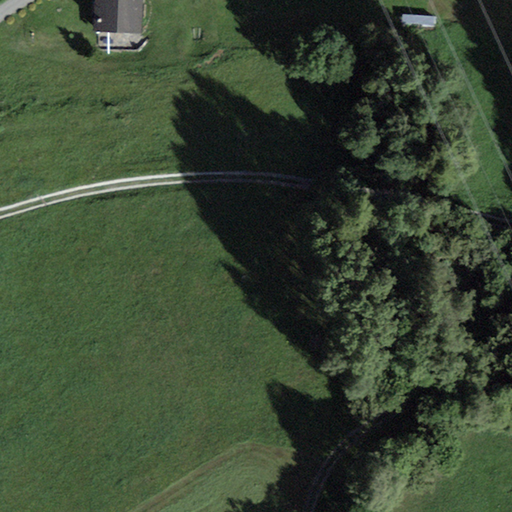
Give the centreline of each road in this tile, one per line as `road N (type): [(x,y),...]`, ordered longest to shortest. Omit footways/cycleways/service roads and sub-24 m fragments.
road 1 (track): [(0,214),(112,186),(226,177),(423,202),(511,225)]
road 2 (track): [(309,511),(321,475),(381,415),(423,396),(511,377)]
